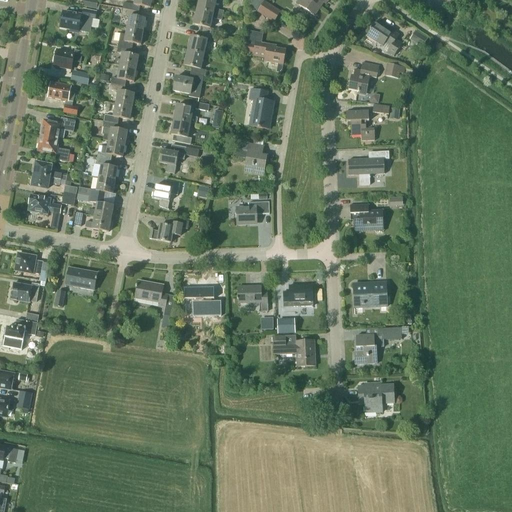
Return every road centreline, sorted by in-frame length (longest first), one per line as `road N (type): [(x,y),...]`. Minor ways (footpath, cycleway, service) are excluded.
road 1 (residential): [(124,253),(172,0)]
road 2 (residential): [(278,254),(277,181),(297,61),(330,56)]
road 3 (residential): [(330,253),(330,56)]
road 4 (tertiary): [(32,0),(0,172)]
road 5 (residential): [(338,422),(330,253)]
road 6 (residential): [(124,253),(278,254)]
road 7 (residential): [(0,231),(124,253)]
